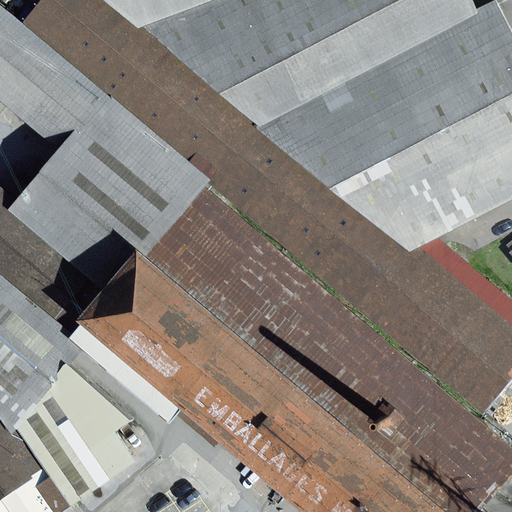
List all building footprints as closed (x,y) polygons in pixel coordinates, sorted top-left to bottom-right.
[(140,32),(101,0),(40,0),(21,22),(214,188),(489,420),(511,391),(511,334),(414,255),(262,131),(140,32)] [(101,0),(140,32),(226,0),(101,0)] [(487,12),(480,0),(226,0),(140,32),(262,131),(487,12)] [(414,255),(511,203),(511,11),(507,1),(487,12),(262,131),(414,255)] [(18,204),(13,210),(121,298),(166,245),(214,188),(21,22),(0,5),(0,103),(60,153),(18,204)] [(482,511),(511,476),(511,439),(489,420),(214,188),(166,245),(121,298),(100,322),(197,404),(324,511),(482,511)] [(0,412),(16,435),(45,473),(38,485),(55,511),(75,511),(151,466),(131,433),(148,420),(158,404),(182,426),(197,404),(100,322),(121,298),(13,210),(18,204),(0,190),(0,412)] [(0,511),(55,511),(38,485),(45,473),(16,435),(0,412),(0,511)]
